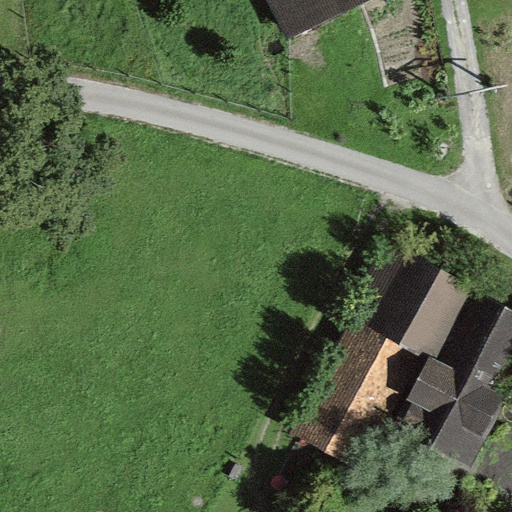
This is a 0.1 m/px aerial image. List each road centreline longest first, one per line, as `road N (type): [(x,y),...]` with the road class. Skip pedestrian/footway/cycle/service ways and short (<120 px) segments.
road 1 (residential): [(511,235),(432,192),(243,133),(0,89)]
road 2 (track): [(455,0),(497,226)]
